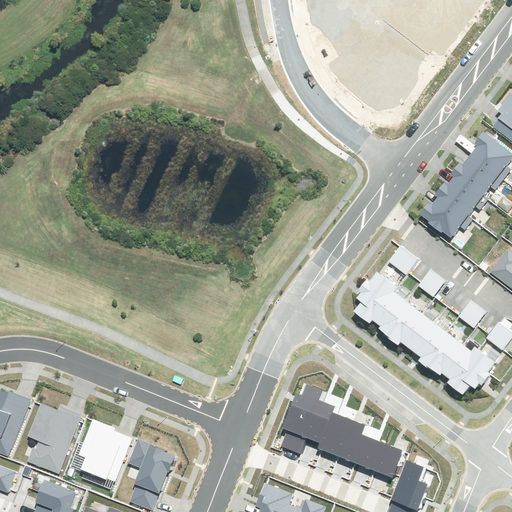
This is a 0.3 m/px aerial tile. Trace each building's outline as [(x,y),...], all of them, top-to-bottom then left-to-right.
[(503,116),(495,125),(511,138),(511,95),(499,112),(503,116)] [(511,166),(509,164),(511,159),(511,148),(490,132),(474,153),(505,176),(511,166)] [(497,187),(505,176),(474,153),(466,164),(464,162),(456,172),(458,174),(486,194),(493,185),(497,187)] [(490,197),(486,194),(458,174),(451,183),(448,181),(440,192),(443,195),(470,215),(478,205),(481,208),(490,197)] [(474,218),(470,215),(443,195),(436,204),(433,201),(424,213),(455,236),(463,225),(466,228),(474,218)] [(392,259),(409,272),(420,257),(403,244),(392,259)] [(511,287),(511,251),(508,249),(491,272),(511,287)] [(433,268),(421,283),(437,295),(448,279),(433,268)] [(401,286),(381,271),(374,280),(371,278),(362,290),(365,292),(361,296),(366,300),(359,309),(374,321),(377,317),(398,290),(401,286)] [(408,299),(398,290),(377,317),(388,326),(408,299)] [(426,311),(408,299),(388,326),(386,328),(403,341),(405,339),(426,311)] [(462,314),(477,326),(489,311),(474,299),(462,314)] [(437,320),(426,311),(405,339),(416,348),(437,320)] [(449,329),(437,320),(416,348),(428,357),(449,329)] [(511,329),(500,320),(489,336),(506,348),(511,339),(511,329)] [(466,342),(449,329),(428,357),(425,360),(442,373),(444,370),(466,342)] [(476,350),(466,342),(444,370),(455,378),(476,350)] [(479,346),(476,350),(455,378),(453,380),(468,391),(475,382),(480,386),(483,382),(486,384),(495,373),(492,371),(499,361),(479,346)] [(320,400),(323,392),(308,386),(304,398),(295,395),(283,428),(287,430),(281,445),(300,452),(306,438),(320,400)] [(0,448),(12,452),(30,397),(0,387),(0,448)] [(37,436),(29,457),(59,470),(84,411),(62,402),(60,407),(45,400),(31,434),(37,436)] [(320,400),(306,438),(320,443),(333,412),(335,406),(320,400)] [(333,412),(320,443),(318,449),(337,457),(352,419),(333,412)] [(86,455),(81,469),(116,482),(132,437),(116,432),(119,423),(95,414),(81,453),(86,455)] [(367,425),(352,419),(337,457),(352,463),(363,436),(367,425)] [(383,444),(363,436),(352,463),(373,471),(383,444)] [(138,480),(131,498),(157,509),(180,454),(140,437),(130,461),(133,462),(127,475),(138,480)] [(383,444),(373,471),(392,478),(403,451),(383,444)] [(395,499),(389,511),(412,511),(414,509),(419,511),(429,484),(421,481),(427,466),(408,459),(393,498),(395,499)] [(0,465),(0,489),(8,493),(16,472),(0,465)] [(76,493),(44,481),(36,503),(38,504),(34,511),(72,511),(73,510),(69,508),(76,493)] [(267,502),(263,511),(325,511),(327,507),(309,501),(306,511),(291,506),(296,494),(265,482),(259,499),(267,502)]
